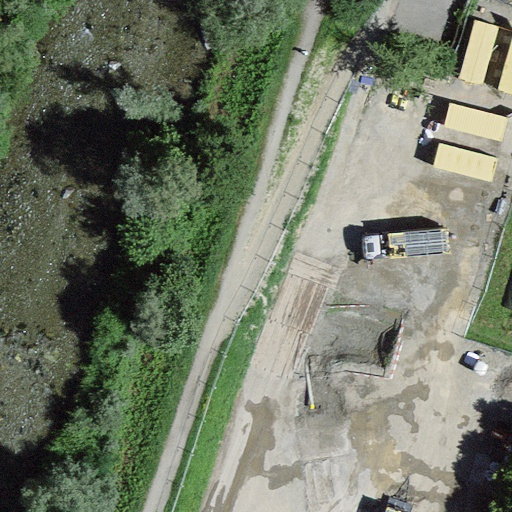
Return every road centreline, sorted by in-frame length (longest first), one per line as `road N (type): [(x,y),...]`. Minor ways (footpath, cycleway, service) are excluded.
road 1 (track): [(307,0),(144,511)]
road 2 (residential): [(192,511),(350,0)]
